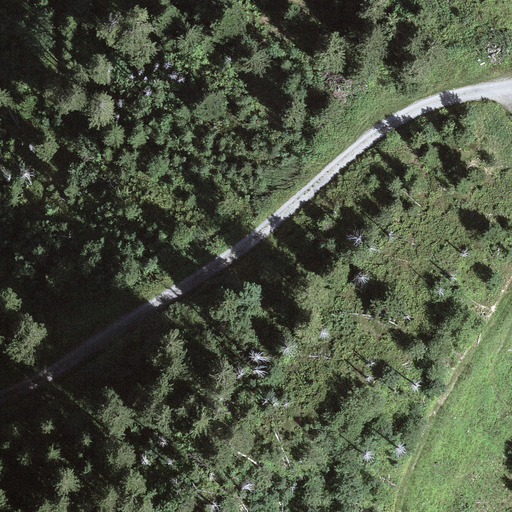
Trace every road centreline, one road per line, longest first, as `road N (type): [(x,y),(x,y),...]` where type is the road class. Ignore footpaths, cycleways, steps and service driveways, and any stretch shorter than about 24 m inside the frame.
road 1 (track): [(0,398),(39,382),(223,260),(401,112),(511,89)]
road 2 (track): [(511,293),(424,437),(401,511)]
